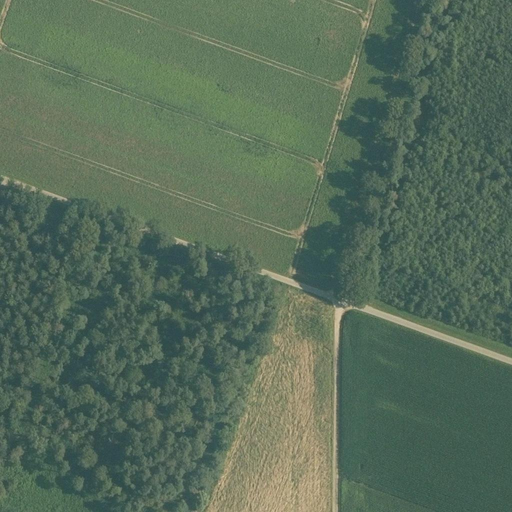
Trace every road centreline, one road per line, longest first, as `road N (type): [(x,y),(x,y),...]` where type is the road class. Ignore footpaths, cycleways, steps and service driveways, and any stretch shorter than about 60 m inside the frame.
road 1 (unclassified): [(0,179),(511,362)]
road 2 (track): [(421,0),(338,276),(335,511)]
